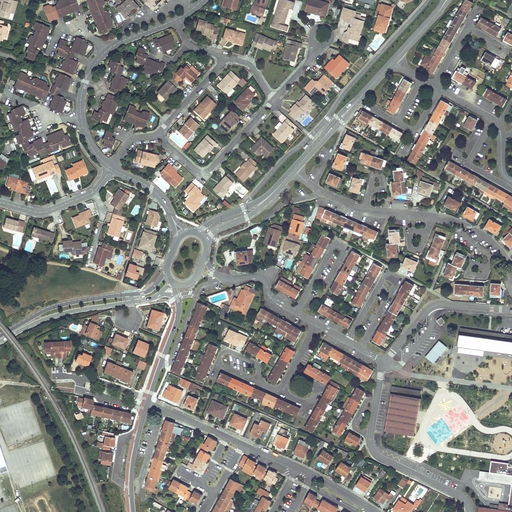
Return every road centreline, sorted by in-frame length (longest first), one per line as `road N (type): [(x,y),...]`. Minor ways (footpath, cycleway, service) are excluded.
road 1 (residential): [(111,168),(81,120),(88,74),(118,42),(175,19)]
road 2 (residential): [(382,360),(373,451),(463,498),(468,511)]
road 3 (tertiary): [(166,270),(146,291),(54,306),(0,336)]
road 4 (residential): [(360,348),(398,281),(394,273),(384,276),(347,341)]
road 5 (residential): [(272,101),(208,170),(195,169),(159,134)]
road 6 (residential): [(511,310),(432,306),(382,360)]
road 7 (tertiary): [(293,170),(393,60)]
road 8 (tertiary): [(0,342),(56,315),(131,302)]
road 9 (residential): [(111,168),(92,192),(44,212),(0,201)]
